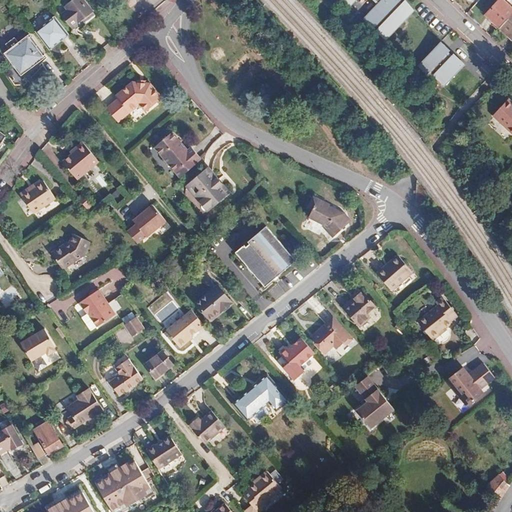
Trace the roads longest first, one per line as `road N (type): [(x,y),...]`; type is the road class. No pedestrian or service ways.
road 1 (residential): [(0,499),(128,424),(253,330),(396,203)]
road 2 (residential): [(396,203),(240,130),(218,114),(193,76)]
road 3 (residential): [(511,357),(419,223),(396,203)]
road 4 (residential): [(148,36),(68,96),(36,132)]
